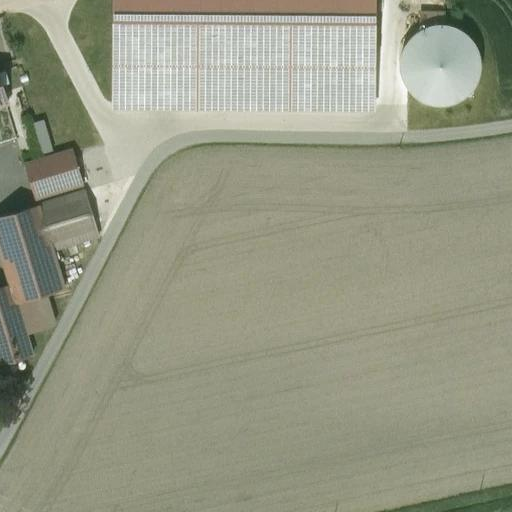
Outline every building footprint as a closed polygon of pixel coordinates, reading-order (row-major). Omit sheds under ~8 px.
[(372,0),(115,0),(115,104),(372,106),(372,0)] [(406,89),(414,97),(425,104),(438,107),(451,106),(463,100),(473,91),(479,80),(481,66),(480,60),(478,53),(472,41),(462,33),(449,27),(436,26),(423,30),(412,38),(405,46),(401,57),(400,68),(401,79),(406,89)] [(83,184),(73,152),(27,165),(37,198),(83,184)] [(85,191),(39,205),(53,250),(98,237),(85,191)] [(39,205),(0,216),(0,248),(11,285),(17,303),(64,289),(53,250),(39,205)] [(11,285),(0,288),(0,365),(33,356),(17,303),(11,285)]
